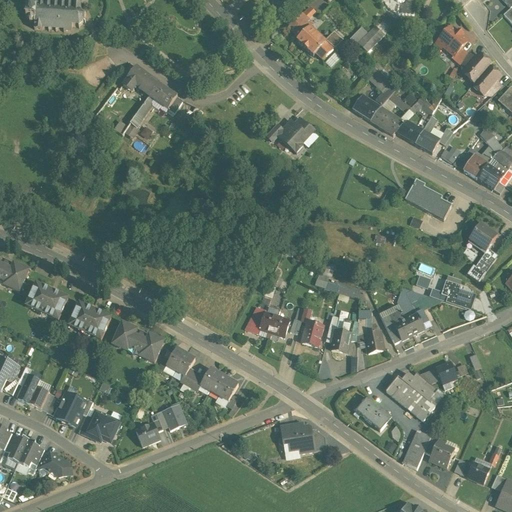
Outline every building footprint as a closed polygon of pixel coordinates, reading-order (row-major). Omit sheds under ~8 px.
[(71,0),(71,4),(73,5),(72,9),(80,10),(81,5),(82,5),(82,0),(71,0)] [(391,15),(397,17),(413,19),(415,2),(406,1),(405,4),(403,6),(401,7),(398,7),(396,6),(395,6),(394,4),(393,2),(392,1),(384,0),(383,0),(384,6),(387,11),(391,15)] [(511,0),(499,0),(510,12),(511,10),(511,0)] [(65,10),(59,10),(60,8),(58,8),(58,10),(52,9),(52,7),(51,7),(51,9),(45,9),(45,7),(43,6),(43,9),(37,8),(36,15),(35,15),(35,17),(34,15),(31,14),(29,16),(29,17),(26,16),(26,27),(28,27),(28,28),(29,30),(32,30),(33,29),(34,29),(34,31),(35,31),(34,37),(42,38),(42,36),(48,37),(48,38),(50,38),(50,37),(55,37),(55,39),(57,39),(57,37),(63,38),(63,40),(71,40),(71,36),(72,36),(72,34),(77,34),(78,36),(80,36),(79,33),(82,30),(84,32),(85,30),(83,29),(84,24),(86,24),(85,22),(83,23),(81,19),(82,16),(80,16),(81,10),(80,10),(72,9),(72,11),(67,11),(67,8),(65,8),(65,10)] [(318,12),(313,7),(309,10),(314,15),(318,12)] [(309,10),(288,31),(299,42),(306,35),(300,29),(314,15),(309,10)] [(511,10),(510,12),(503,18),(511,28),(511,27),(511,10)] [(382,23),(365,41),(374,50),(391,32),(382,23)] [(457,36),(451,31),(438,46),(436,48),(441,52),(443,50),(453,60),(454,61),(461,52),(467,46),(461,40),(463,39),(458,35),(457,36)] [(325,48),(309,32),(306,35),(299,42),(296,45),(313,60),(315,58),(325,48)] [(364,42),(356,35),(352,40),(359,47),(364,42)] [(374,50),(365,41),(364,42),(359,47),(357,48),(367,57),(374,50)] [(325,48),(315,58),(323,65),(332,55),(325,48)] [(461,52),(454,61),(453,60),(451,62),(460,70),(461,68),(467,57),(461,52)] [(332,72),(342,61),(336,55),(326,67),(332,72)] [(475,62),(468,56),(467,57),(461,68),(466,72),(475,62)] [(475,62),(466,72),(471,77),(468,80),(468,83),(474,87),(489,70),(490,69),(490,67),(485,63),(483,63),(483,64),(477,59),(475,62)] [(474,87),(472,90),(478,95),(480,95),(483,91),(488,96),(497,85),(500,83),(494,78),(495,77),(495,75),(489,70),(474,87)] [(380,76),(374,71),(368,77),(385,94),(391,87),(385,81),(380,76)] [(149,82),(137,72),(127,84),(131,87),(144,98),(155,87),(149,82)] [(457,74),(454,72),(449,81),(452,83),(457,74)] [(388,78),(383,73),(380,76),(385,81),(388,78)] [(131,87),(127,84),(120,92),(123,94),(124,96),(131,87)] [(497,85),(488,96),(493,100),(503,90),(497,85)] [(385,94),(376,104),(378,108),(381,110),(388,102),(393,97),(397,92),(391,87),(385,94)] [(178,101),(160,89),(150,102),(154,105),(168,115),(177,102),(178,101)] [(511,93),(511,92),(500,105),(511,116),(511,115),(511,93)] [(408,96),(404,104),(414,108),(417,100),(408,96)] [(393,97),(388,102),(406,116),(409,114),(411,112),(393,97)] [(379,112),(361,101),(352,113),(370,125),(379,112)] [(149,102),(130,128),(136,133),(152,111),(152,108),(154,105),(150,102),(149,102)] [(174,118),(183,106),(177,102),(168,115),(174,118)] [(435,112),(426,105),(416,115),(422,119),(421,121),(427,125),(431,119),(435,112)] [(179,119),(180,116),(187,120),(192,110),(183,106),(177,119),(179,119)] [(118,121),(102,110),(93,121),(110,133),(118,121)] [(203,118),(197,112),(188,124),(193,128),(203,118)] [(403,126),(379,112),(370,125),(392,139),(403,126)] [(406,116),(403,120),(407,123),(412,117),(409,114),(406,116)] [(427,125),(422,134),(428,138),(434,128),(436,124),(437,124),(437,123),(431,119),(427,125)] [(427,125),(421,121),(420,123),(416,131),(422,134),(427,125)] [(189,135),(172,124),(168,131),(184,142),(189,135)] [(305,130),(299,124),(291,132),(288,129),(282,135),(276,142),(287,152),(294,158),(300,151),(313,136),(306,129),(305,130)] [(407,125),(396,137),(414,147),(422,134),(416,131),(407,125)] [(422,134),(414,147),(431,157),(439,145),(439,144),(444,134),(434,128),(428,138),(422,134)] [(145,129),(140,137),(148,142),(153,134),(145,129)] [(282,135),(277,130),(265,143),(271,148),(276,142),(282,135)] [(444,134),(439,144),(439,145),(444,148),(452,136),(446,131),(444,134)] [(504,151),(494,139),(486,145),(496,157),(501,154),(504,151)] [(511,146),(506,151),(502,154),(507,158),(511,152),(511,146)] [(454,165),(461,153),(454,148),(446,160),(454,165)] [(300,151),(294,158),(295,159),(302,152),(300,151)] [(502,154),(501,154),(496,157),(493,160),(503,168),(509,172),(511,166),(511,161),(507,158),(502,154)] [(488,167),(479,161),(475,168),(470,164),(464,173),(477,182),(487,169),(488,167)] [(509,172),(503,168),(498,176),(503,180),(509,172)] [(487,169),(477,182),(494,193),(499,185),(503,180),(498,176),(487,169)] [(424,188),(416,183),(405,203),(443,224),(451,209),(441,203),(442,201),(423,191),(424,188)] [(505,189),(499,185),(494,193),(499,197),(505,189)] [(498,239),(480,227),(469,243),(486,254),(489,251),(498,239)] [(498,258),(489,251),(486,254),(476,270),(474,268),(468,276),(479,284),(498,258)] [(29,273),(14,266),(11,272),(8,271),(9,267),(4,265),(3,268),(0,266),(2,261),(0,259),(0,283),(5,285),(3,288),(19,295),(29,273)] [(417,286),(429,289),(431,279),(420,276),(417,286)] [(327,288),(328,282),(318,279),(316,285),(327,288)] [(442,295),(455,299),(458,291),(460,286),(447,281),(442,295)] [(68,301),(54,295),(53,298),(49,296),(51,293),(36,286),(26,309),(36,313),(37,312),(49,318),(49,319),(58,323),(68,301)] [(397,303),(401,311),(406,321),(411,319),(408,312),(412,311),(410,306),(411,305),(410,304),(419,299),(421,295),(402,289),(397,303)] [(475,297),(458,291),(455,299),(454,303),(470,309),(475,297)] [(271,302),(264,299),(260,312),(266,314),(265,316),(266,316),(268,309),(271,302)] [(111,321),(97,314),(96,317),(92,315),(93,313),(79,306),(69,328),(79,333),(79,332),(92,338),(92,339),(101,343),(111,321)] [(280,312),(268,309),(266,316),(277,320),(280,312)] [(301,325),(304,312),(298,310),(294,323),(301,325)] [(260,312),(256,311),(245,332),(258,337),(260,333),(265,316),(266,314),(260,312)] [(401,311),(382,320),(395,346),(414,337),(406,321),(401,311)] [(428,322),(423,311),(417,314),(418,316),(422,325),(428,322)] [(311,313),(304,312),(302,324),(308,325),(311,313)] [(266,316),(265,316),(260,333),(258,337),(265,339),(267,335),(272,337),(272,336),(277,320),(266,316)] [(418,316),(406,321),(414,337),(425,332),(422,325),(418,316)] [(332,319),(329,331),(335,332),(339,320),(332,319)] [(277,320),(272,336),(284,340),(290,324),(277,320)] [(339,320),(335,332),(352,336),(357,337),(357,336),(358,325),(352,324),(339,320)] [(357,336),(371,334),(369,321),(359,321),(357,336)] [(298,338),(301,325),(294,323),(290,335),(298,338)] [(324,330),(307,325),(304,336),(305,336),(303,345),(317,349),(320,337),(321,338),(324,330)] [(164,345),(149,338),(146,343),(143,342),(145,339),(140,337),(138,340),(135,338),(137,333),(122,326),(112,347),(127,354),(129,351),(140,356),(139,359),(154,366),(164,345)] [(332,345),(335,332),(329,331),(326,344),(332,345)] [(352,336),(335,332),(332,345),(333,345),(332,352),(347,356),(349,344),(350,344),(351,342),(352,336)] [(371,334),(364,336),(367,348),(369,355),(384,353),(381,341),(383,341),(381,332),(371,334)] [(176,351),(166,368),(176,373),(185,357),(176,351)] [(476,356),(469,359),(474,372),(481,369),(476,356)] [(195,363),(185,357),(176,373),(184,379),(185,379),(190,371),(195,363)] [(6,363),(0,360),(0,392),(2,394),(2,393),(7,382),(12,385),(15,379),(19,371),(5,365),(6,363)] [(451,365),(436,371),(440,382),(442,387),(449,384),(457,381),(456,379),(454,374),(451,365)] [(465,366),(457,369),(458,372),(454,374),(456,379),(468,374),(465,366)] [(18,386),(23,388),(28,377),(29,377),(31,373),(26,370),(20,382),(18,386)] [(481,370),(475,372),(477,378),(484,376),(481,370)] [(195,374),(190,371),(185,379),(184,379),(181,384),(189,390),(191,386),(189,385),(195,374)] [(436,371),(419,377),(430,386),(440,382),(436,371)] [(219,377),(210,372),(205,380),(200,389),(209,394),(219,377)] [(195,374),(189,385),(191,386),(194,388),(200,377),(195,374)] [(416,375),(413,379),(408,375),(401,383),(430,406),(431,404),(429,402),(438,392),(430,386),(419,377),(416,375)] [(17,401),(29,406),(37,389),(40,382),(29,377),(28,377),(23,388),(17,401)] [(200,377),(194,388),(191,386),(189,390),(197,394),(200,389),(205,380),(200,377)] [(229,383),(219,377),(209,394),(219,400),(229,383)] [(12,385),(7,382),(2,393),(12,398),(18,386),(20,382),(15,379),(12,385)] [(401,383),(397,380),(386,394),(423,424),(434,410),(430,406),(401,383)] [(238,389),(229,383),(219,400),(228,405),(233,398),(238,389)] [(449,384),(442,387),(444,392),(452,389),(449,384)] [(49,395),(37,389),(29,406),(41,412),(49,396),(49,395)] [(54,399),(49,396),(41,412),(47,415),(54,399)] [(76,397),(74,400),(66,396),(55,420),(75,429),(81,416),(86,405),(81,403),(81,400),(76,397)] [(238,402),(233,398),(228,405),(225,409),(232,413),(238,402)] [(391,421),(367,401),(356,414),(380,434),(391,421)] [(87,402),(86,405),(81,416),(87,419),(93,405),(87,402)] [(179,407),(162,414),(169,431),(170,433),(171,435),(188,428),(179,407)] [(156,417),(163,433),(169,431),(162,414),(161,414),(156,417)] [(100,417),(96,415),(93,421),(86,437),(101,444),(102,441),(110,445),(120,425),(111,420),(110,422),(106,420),(107,418),(101,415),(100,417)] [(151,419),(158,435),(163,433),(156,417),(151,419)] [(87,419),(79,436),(85,438),(86,437),(93,421),(87,419)] [(303,426),(280,429),(282,440),(281,441),(278,444),(279,447),(282,450),(288,449),(289,456),(299,455),(299,458),(314,456),(312,441),(323,440),(314,433),(312,433),(311,431),(308,429),(303,429),(303,426)] [(136,434),(143,450),(161,443),(158,435),(154,427),(136,434)] [(12,437),(7,434),(0,448),(0,451),(4,453),(12,437)] [(431,440),(418,434),(415,441),(427,447),(431,440)] [(17,440),(12,437),(4,453),(4,454),(10,456),(17,440)] [(22,441),(18,439),(17,440),(10,456),(7,461),(13,463),(13,464),(18,466),(29,442),(23,439),(22,441)] [(323,440),(312,441),(314,456),(327,454),(325,441),(323,440)] [(427,447),(424,455),(431,458),(438,443),(431,440),(427,447)] [(427,447),(415,441),(404,467),(416,472),(424,455),(427,447)] [(36,445),(29,442),(18,466),(24,469),(24,468),(29,471),(31,466),(39,450),(39,449),(35,447),(36,445)] [(431,458),(429,463),(446,471),(454,454),(443,449),(445,446),(438,443),(431,458)] [(501,450),(497,448),(493,456),(498,458),(501,450)] [(39,450),(31,466),(37,469),(43,455),(44,453),(39,450)] [(51,460),(43,455),(37,469),(36,470),(40,472),(43,472),(51,460)] [(493,456),(489,467),(492,468),(494,469),(498,458),(493,456)] [(53,457),(51,460),(43,472),(49,476),(57,474),(58,480),(72,478),(70,469),(65,470),(64,464),(53,457)] [(489,467),(475,461),(473,465),(489,473),(492,468),(489,467)] [(459,462),(454,474),(461,478),(466,465),(459,462)] [(489,473),(473,465),(467,480),(483,487),(489,473)] [(497,478),(491,490),(502,495),(507,485),(508,482),(497,478)] [(511,511),(511,484),(508,482),(507,485),(502,495),(496,509),(504,511),(511,511)] [(6,501),(12,504),(15,497),(9,494),(6,501)]
